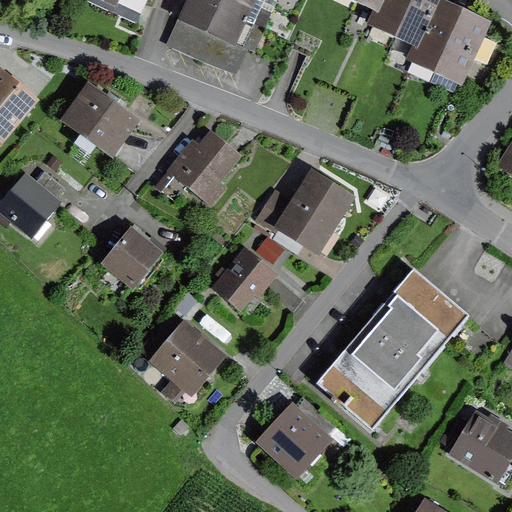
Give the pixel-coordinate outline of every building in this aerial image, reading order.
[(148,0),(87,0),(137,24),(148,0)] [(220,6),(206,0),(192,0),(188,8),(214,20),(220,6)] [(256,0),(255,0),(206,0),(220,6),(248,19),(256,0)] [(357,0),(355,7),(382,19),(390,0),(357,0)] [(423,0),(390,0),(382,19),(376,33),(404,45),(423,0)] [(456,0),(423,0),(404,45),(431,57),(455,3),(456,0)] [(483,15),(455,3),(431,57),(425,72),(452,84),(483,15)] [(248,19),(220,6),(214,20),(241,33),(248,19)] [(214,20),(188,8),(182,22),(207,34),(214,20)] [(510,27),(483,15),(452,84),(480,96),(510,27)] [(241,33),(214,20),(207,34),(235,47),(241,33)] [(43,105),(0,65),(0,145),(3,148),(43,105)] [(109,163),(136,126),(83,86),(55,123),(109,163)] [(201,133),(168,175),(212,210),(245,167),(201,133)] [(511,148),(498,171),(511,179),(511,148)] [(317,260),(352,202),(307,175),(271,232),(317,260)] [(24,177),(0,212),(0,219),(36,244),(63,204),(24,177)] [(128,230),(97,271),(131,298),(163,257),(128,230)] [(276,276),(243,250),(210,292),(243,318),(276,276)] [(388,301),(364,331),(419,376),(467,318),(411,272),(388,301)] [(180,325),(146,364),(188,400),(222,361),(180,325)] [(340,360),(316,389),(372,434),(419,376),(364,331),(340,360)] [(287,410),(250,447),(291,488),(328,451),(287,410)] [(454,461),(498,488),(511,465),(511,435),(482,417),(454,461)]
